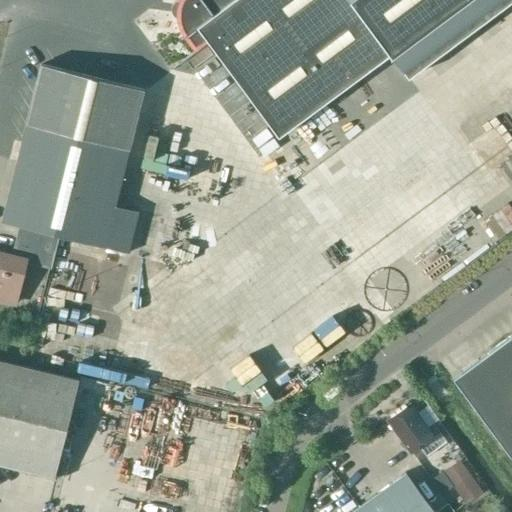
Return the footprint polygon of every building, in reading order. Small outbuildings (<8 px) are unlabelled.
[(511,0),(183,0),(184,0),(182,4),(182,6),(181,9),(181,13),(181,15),(181,19),(181,21),(182,24),(183,27),(184,30),(185,32),(186,34),(195,46),(205,38),(278,137),(390,54),(408,78),(511,0)] [(115,205),(144,91),(43,65),(3,221),(21,225),(13,256),(0,252),(0,299),(17,304),(27,262),(51,269),(59,236),(130,253),(140,212),(115,205)] [(479,152),(488,154),(496,152),(502,147),(506,140),(506,132),(503,124),(497,119),(489,116),(481,117),(474,122),(470,129),(469,138),(472,146),(479,152)] [(511,193),(511,160),(510,161),(505,167),(502,177),(505,186),(511,193)] [(408,307),(475,260),(431,196),(363,244),(408,307)] [(158,253),(169,255),(173,232),(163,230),(158,253)] [(511,334),(453,379),(511,458),(511,334)] [(159,359),(159,368),(162,375),(168,381),(175,384),(183,384),(192,379),(198,371),(199,361),(196,352),(189,346),(180,343),(171,345),(163,350),(159,359)] [(225,392),(234,394),(244,392),(252,386),(256,377),(255,367),(251,360),(244,354),(235,353),(227,354),(220,360),(215,368),(215,377),(218,386),(225,392)] [(0,360),(0,464),(54,477),(79,380),(0,360)] [(97,407),(108,409),(111,394),(156,403),(158,392),(102,382),(97,407)] [(228,416),(231,407),(185,393),(182,403),(228,416)] [(410,404),(387,420),(411,452),(419,446),(426,456),(447,441),(434,423),(438,420),(439,419),(423,397),(422,397),(411,405),(410,403),(410,404)] [(470,499),(489,488),(471,454),(451,464),(470,499)] [(351,511),(453,511),(456,510),(449,502),(435,511),(406,473),(351,511)]
